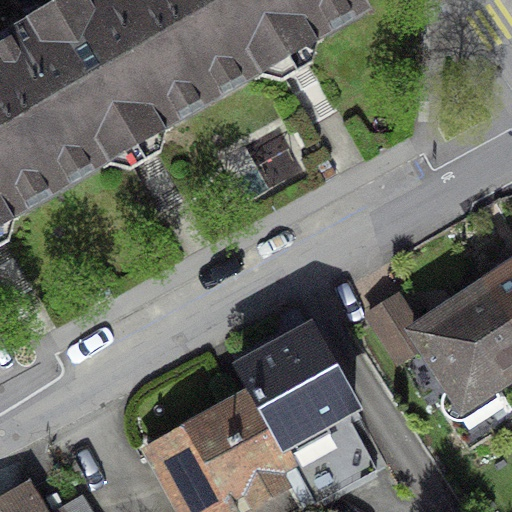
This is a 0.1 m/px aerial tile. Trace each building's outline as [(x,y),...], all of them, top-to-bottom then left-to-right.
[(151,0),(70,0),(0,40),(0,96),(58,195),(213,106),(151,0)] [(353,0),(151,0),(213,106),(365,19),(353,0)] [(0,96),(0,228),(58,195),(0,96)] [(454,438),(511,406),(511,272),(398,334),(454,438)] [(239,401),(138,454),(168,511),(248,511),(295,487),(283,465),(361,423),(313,333),(227,379),(239,401)] [(52,511),(35,483),(0,504),(0,511),(52,511)]
